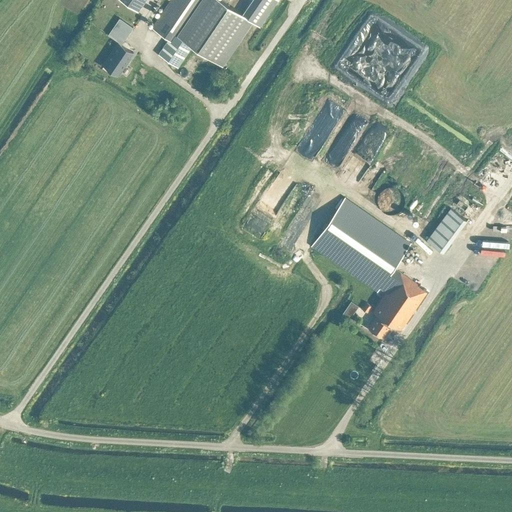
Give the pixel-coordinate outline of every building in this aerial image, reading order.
[(123,0),(138,10),(145,0),(123,0)] [(170,0),(152,27),(169,39),(160,53),(179,67),(194,45),(223,65),(253,21),(222,0),(170,0)] [(121,44),(133,26),(119,17),(108,34),(117,40),(102,63),(103,63),(104,62),(119,72),(134,51),(133,51),(132,51),(121,44)] [(89,26),(101,34),(105,28),(93,20),(89,26)] [(386,185),(380,185),(375,188),(372,193),(370,198),(372,204),(375,208),(380,211),(385,212),(391,210),(395,206),(397,201),(397,196),(395,190),(391,187),(386,185)] [(427,291),(418,284),(418,283),(394,267),(411,242),(345,196),(312,244),(377,290),(380,286),(386,291),(373,310),(377,314),(369,326),(383,336),(391,323),(400,329),(427,291)] [(443,251),(467,219),(451,206),(427,238),(443,251)] [(349,318),(358,305),(351,300),(342,313),(349,318)] [(368,311),(372,305),(366,301),(362,307),(368,311)]
